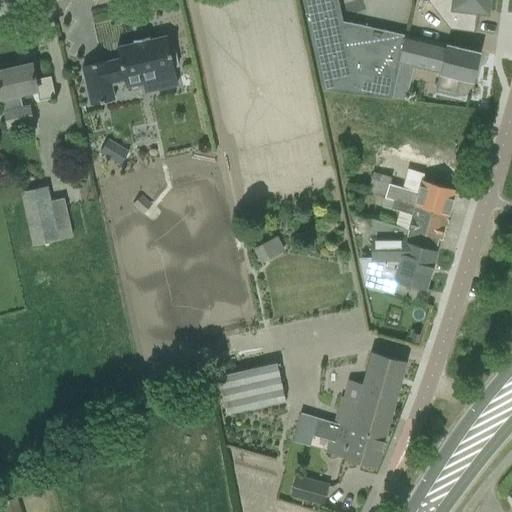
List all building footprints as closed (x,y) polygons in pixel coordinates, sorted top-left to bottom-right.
[(302,0),(323,91),(357,95),(392,99),(397,78),(400,64),(406,35),(405,35),(405,36),(351,23),(343,25),(337,0),(302,0)] [(488,10),(489,0),(427,0),(450,29),(476,32),(476,31),(474,31),(477,11),(486,12),(488,13),(488,10)] [(400,64),(397,78),(406,80),(412,77),(414,68),(441,74),(437,89),(457,94),(460,79),(473,82),(480,52),(447,44),(447,45),(406,35),(400,64)] [(106,61),(83,66),(92,105),(116,99),(113,82),(126,79),(127,82),(140,79),(142,84),(144,94),(179,86),(175,71),(174,67),(179,66),(175,50),(171,51),(167,36),(148,40),(148,37),(146,37),(147,40),(137,43),(137,39),(135,40),(136,43),(117,47),(120,59),(106,62),(106,61)] [(32,64),(30,64),(0,70),(0,89),(5,110),(3,110),(7,129),(34,122),(30,104),(22,106),(20,94),(36,90),(39,102),(56,98),(51,76),(35,80),(32,64)] [(376,174),(371,194),(385,198),(448,215),(455,190),(423,181),(420,193),(391,185),(393,178),(376,174)] [(48,185),(21,191),(33,245),(73,236),(64,197),(51,200),(48,185)] [(142,194),(133,205),(143,214),(152,204),(142,194)] [(385,198),(383,206),(405,213),(406,209),(414,211),(409,229),(439,238),(441,238),(448,215),(385,198)] [(372,236),(392,236),(392,221),(372,221),(372,236)] [(408,236),(373,237),(373,253),(373,263),(384,263),(401,262),(397,275),(395,281),(426,290),(432,270),(438,250),(436,250),(439,238),(409,229),(408,236)] [(253,249),(259,260),(268,256),(262,244),(253,249)] [(335,422),(334,424),(351,429),(385,438),(406,362),(372,353),(364,384),(359,401),(343,397),(342,397),(335,422)] [(285,401),(277,363),(218,375),(227,414),(285,401)] [(330,440),(327,452),(377,466),(385,438),(351,429),(334,424),(330,440)] [(291,495),(304,498),(323,504),(328,485),(296,476),(291,495)] [(21,511),(17,497),(0,501),(0,511),(21,511)]
